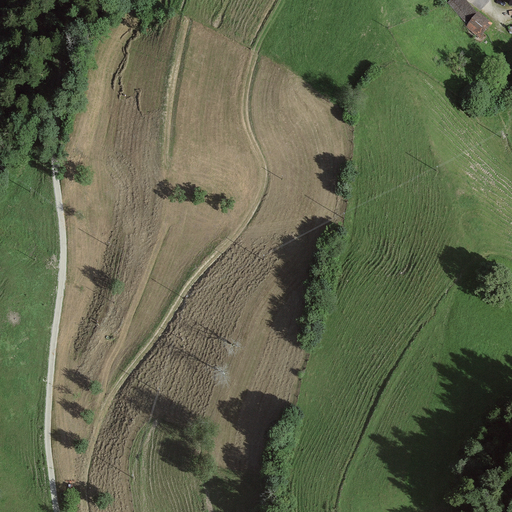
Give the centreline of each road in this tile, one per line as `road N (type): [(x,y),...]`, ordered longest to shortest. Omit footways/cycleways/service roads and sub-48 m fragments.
road 1 (track): [(78,0),(56,112),(61,283),(46,436),(56,511)]
road 2 (track): [(85,511),(87,462),(111,397),(223,249)]
